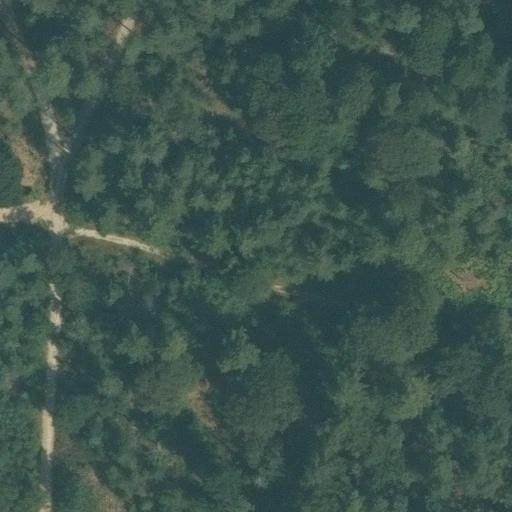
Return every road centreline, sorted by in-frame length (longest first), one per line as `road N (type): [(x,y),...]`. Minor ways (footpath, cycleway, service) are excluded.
road 1 (track): [(45,511),(56,176),(44,117),(0,35)]
road 2 (track): [(57,230),(511,345)]
road 3 (track): [(138,0),(56,176)]
